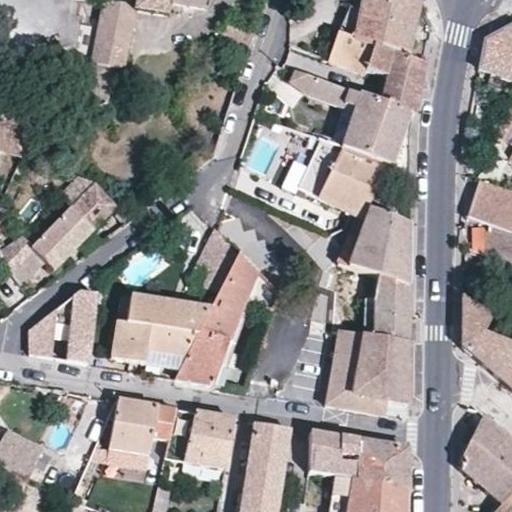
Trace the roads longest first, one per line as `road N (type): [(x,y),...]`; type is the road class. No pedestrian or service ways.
road 1 (residential): [(0,333),(220,161),(279,0)]
road 2 (secondary): [(439,375),(446,115),(467,0)]
road 3 (residential): [(244,405),(0,362)]
road 4 (residential): [(437,441),(244,405)]
